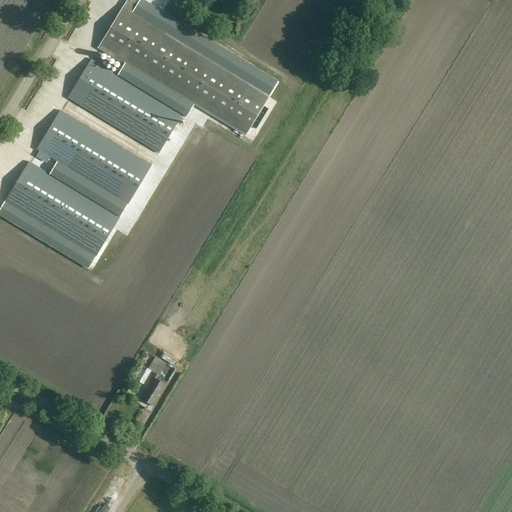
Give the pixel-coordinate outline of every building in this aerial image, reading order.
[(136,7),(127,1),(116,19),(116,18),(113,23),(114,23),(109,32),(108,31),(105,36),(106,36),(98,49),(133,70),(134,68),(246,136),(251,126),(256,129),(269,109),(264,106),(269,96),(166,34),(167,32),(133,11),(136,7)] [(182,115),(91,60),(68,98),(159,153),(182,115)] [(151,167),(60,112),(37,149),(128,204),(151,167)] [(119,218),(29,163),(6,202),(96,256),(119,218)] [(162,338),(158,347),(177,356),(181,347),(162,338)] [(166,364),(155,357),(148,369),(140,365),(132,377),(144,384),(151,372),(159,376),(166,364)] [(166,385),(154,378),(141,399),(153,406),(166,385)] [(89,456),(85,459),(92,469),(96,466),(89,456)] [(119,475),(124,478),(129,469),(124,466),(119,475)]
